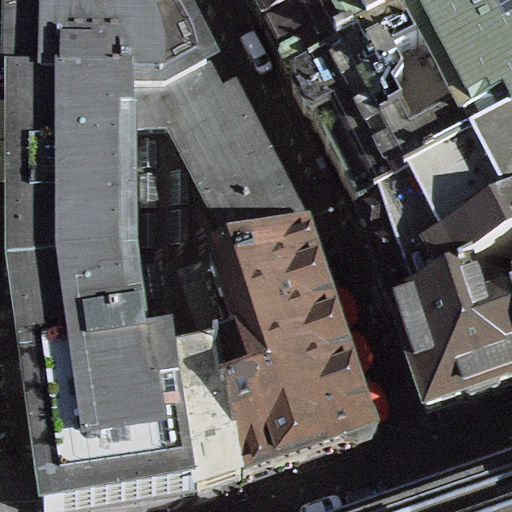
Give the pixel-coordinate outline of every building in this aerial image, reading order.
[(205,81),(162,0),(13,0),(12,58),(11,99),(162,103),(205,81)] [(247,0),(264,33),(326,0),(247,0)] [(326,0),(264,33),(282,66),(279,73),(284,84),(292,86),(456,0),(326,0)] [(327,152),(359,214),(511,134),(511,0),(456,0),(292,86),(294,90),(294,100),(304,120),(308,122),(313,126),(322,141),(327,152)] [(181,278),(304,237),(302,235),(276,186),(241,119),(233,103),(220,110),(205,81),(162,103),(11,99),(12,253),(12,284),(43,511),(85,511),(110,508),(189,495),(175,403),(170,360),(206,351),(181,278)] [(384,303),(390,306),(392,313),(497,265),(511,257),(511,134),(359,214),(366,234),(382,285),(380,291),(384,303)] [(275,469),(307,458),(345,446),(355,442),(365,421),(361,409),(349,372),(345,361),(332,323),(329,312),(316,275),(307,248),(304,237),(181,278),(206,351),(215,348),(223,406),(226,405),(238,481),(241,480),(248,478),(275,469)] [(511,257),(497,265),(511,308),(511,257)] [(501,392),(511,388),(511,308),(497,265),(392,313),(427,417),(462,405),(470,410),(484,405),(497,401),(501,392)] [(238,481),(226,405),(223,406),(215,348),(206,351),(170,360),(175,403),(189,495),(195,495),(214,488),(238,481)] [(511,511),(511,468),(473,481),(381,511),(511,511)]
